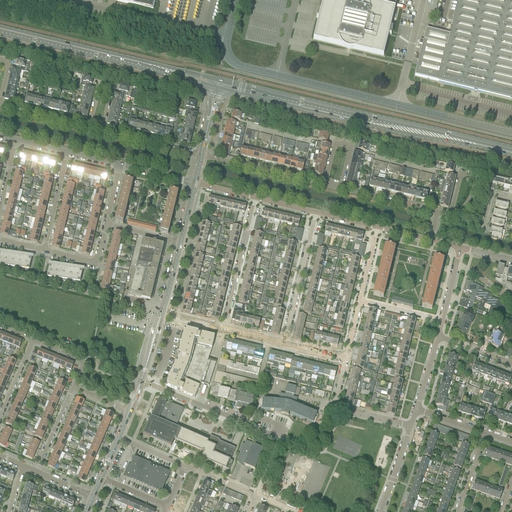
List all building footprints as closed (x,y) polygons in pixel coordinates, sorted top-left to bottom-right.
[(112,0),(127,4),(153,10),(155,0),(112,0)] [(319,18),(313,40),(347,48),(350,48),(383,56),(389,35),(390,35),(391,35),(391,34),(393,29),(393,28),(392,28),(392,27),(390,27),(395,8),(390,7),(366,1),(364,0),(322,0),(320,10),(319,10),(318,10),(318,11),(316,16),(316,17),(317,17),(317,18),(318,18),(319,18)] [(511,0),(458,0),(454,20),(453,22),(451,31),(450,35),(426,29),(423,40),(423,41),(420,40),(419,44),(422,45),(420,54),(418,63),(418,64),(415,76),(511,99),(511,0)] [(16,66),(15,69),(21,70),(21,71),(23,71),(24,72),(28,73),(29,68),(28,68),(29,62),(26,61),(18,59),(16,66)] [(12,69),(11,75),(19,77),(22,78),(24,72),(23,71),(21,71),(21,70),(15,69),(14,69),(12,69)] [(11,75),(9,81),(18,83),(19,77),(11,75)] [(81,82),(80,85),(83,86),(85,87),(91,88),(92,84),(93,78),(84,75),(83,75),(82,75),(81,81),(81,82)] [(9,81),(8,87),(16,89),(18,83),(9,81)] [(121,84),(118,94),(123,96),(126,96),(130,97),(132,87),(130,87),(121,84)] [(8,87),(6,93),(15,95),(16,89),(8,87)] [(85,87),(84,93),(92,95),(94,89),(91,88),(85,87)] [(5,99),(13,102),(13,101),(14,96),(15,95),(6,93),(5,99)] [(84,93),(82,99),(90,101),(91,101),(92,95),(84,93)] [(24,103),(31,104),(33,96),(26,94),(24,103)] [(115,94),(113,100),(122,102),(125,102),(126,96),(123,96),(118,94),(115,94)] [(43,107),(49,109),(51,100),(52,97),(46,95),(45,99),(43,107)] [(31,104),(37,106),(39,97),(33,96),(31,104)] [(37,106),(43,107),(45,99),(39,97),(37,106)] [(82,99),(81,105),(88,107),(89,107),(91,101),(90,101),(82,99)] [(49,109),(55,110),(57,102),(51,100),(49,109)] [(187,107),(186,111),(188,112),(188,111),(194,113),(196,102),(188,100),(186,107),(187,107)] [(55,110),(61,112),(63,103),(57,102),(55,110)] [(63,103),(61,112),(67,113),(69,105),(63,103)] [(81,105),(79,111),(87,113),(88,113),(89,107),(88,107),(81,105)] [(112,105),(110,112),(119,114),(120,107),(112,105)] [(79,112),(78,117),(86,119),(88,113),(87,113),(79,111),(79,112)] [(184,117),(187,118),(195,120),(197,113),(194,113),(188,111),(188,112),(186,111),(184,117)] [(110,112),(109,118),(117,120),(119,114),(110,112)] [(233,112),(232,118),(240,120),(242,114),(233,112)] [(127,128),(133,129),(135,121),(136,118),(130,116),(127,128)] [(107,124),(116,126),(117,121),(117,120),(109,118),(107,124)] [(187,118),(185,124),(194,126),(195,120),(187,118)] [(141,122),(139,131),(146,132),(148,124),(148,121),(142,120),(141,122)] [(228,120),(226,127),(234,129),(237,129),(239,123),(228,120)] [(133,129),(139,131),(141,122),(135,121),(133,129)] [(154,125),(152,134),(158,135),(161,123),(155,121),(155,122),(154,122),(154,125)] [(160,123),(158,135),(164,136),(167,125),(160,123)] [(146,132),(152,134),(154,125),(148,124),(146,132)] [(167,125),(164,136),(170,138),(173,126),(167,124),(167,125)] [(185,124),(184,130),(192,132),(194,126),(185,124)] [(226,127),(224,133),(233,135),(234,129),(226,127)] [(179,135),(182,136),(191,138),(192,132),(184,130),(181,129),(179,135)] [(224,133),(223,139),(233,142),(234,142),(236,136),(233,135),(224,133)] [(319,139),(323,140),(327,141),(328,135),(320,133),(319,139)] [(191,138),(182,136),(181,142),(189,144),(191,138)] [(223,139),(221,145),(230,147),(232,148),(233,142),(223,139)] [(317,142),(315,148),(317,149),(320,149),(328,151),(330,145),(326,144),(325,144),(322,143),(321,143),(317,142)] [(358,149),(358,150),(361,151),(366,152),(369,152),(370,145),(367,144),(360,143),(359,146),(358,150),(358,149)] [(230,147),(221,145),(220,152),(228,154),(230,147)] [(240,155),(247,157),(249,148),(242,147),(240,155)] [(247,157),(253,158),(255,150),(249,148),(247,157)] [(317,149),(317,151),(319,152),(318,156),(326,158),(328,151),(320,149),(317,149)] [(253,158),(259,160),(261,151),(255,150),(253,158)] [(259,160),(265,161),(267,153),(268,151),(261,150),(261,151),(259,160)] [(271,163),(277,164),(279,156),(280,153),(274,152),(273,154),(271,163)] [(352,158),(363,161),(365,154),(354,152),(353,155),(352,158)] [(265,161),(271,163),(273,154),(267,153),(265,161)] [(314,154),(312,161),(313,161),(317,162),(325,164),(326,158),(318,156),(314,154)] [(277,164),(284,166),(286,157),(279,156),(277,164)] [(284,166),(290,167),(292,159),(286,157),(284,166)] [(298,160),(296,169),(302,170),(304,165),(304,162),(305,159),(299,158),(298,160)] [(351,165),(360,167),(361,167),(363,161),(352,158),(351,162),(352,162),(351,165)] [(290,167),(296,169),(298,160),(292,159),(290,167)] [(312,167),(315,168),(323,170),(325,164),(317,162),(313,161),(312,167)] [(445,170),(445,171),(453,173),(453,172),(452,172),(453,169),(454,169),(454,166),(447,164),(445,171),(445,170)] [(350,167),(349,171),(357,173),(358,169),(359,169),(360,167),(351,165),(350,168),(350,167)] [(323,170),(315,168),(314,174),(313,174),(312,176),(321,178),(321,176),(322,176),(323,170)] [(349,175),(348,177),(358,180),(360,174),(357,173),(349,171),(348,174),(349,175)] [(447,177),(446,181),(454,183),(455,180),(454,179),(455,177),(446,174),(446,177),(447,177)] [(372,187),(375,188),(377,182),(378,179),(378,177),(371,176),(369,186),(372,187)] [(497,184),(503,185),(505,179),(493,176),(491,184),(492,184),(497,185),(497,184)] [(346,182),(346,184),(354,186),(357,187),(359,180),(358,180),(348,177),(347,180),(346,182)] [(126,178),(115,222),(123,224),(134,180),(126,178)] [(377,182),(375,188),(378,188),(378,189),(382,189),(383,182),(384,182),(384,180),(378,178),(378,179),(377,182)] [(511,180),(505,179),(503,185),(511,187),(511,180)] [(442,180),(441,187),(452,189),(452,186),(453,187),(454,183),(450,182),(446,181),(442,180)] [(385,190),(388,191),(390,183),(384,182),(382,189),(385,190)] [(391,192),(394,193),(396,185),(390,183),(388,191),(391,191),(391,192)] [(398,193),(401,194),(402,186),(396,185),(394,193),(398,193)] [(403,195),(407,196),(409,188),(402,186),(401,194),(403,194),(403,195)] [(441,187),(439,193),(443,194),(451,196),(451,192),(452,189),(441,187)] [(410,196),(413,197),(415,189),(409,188),(407,196),(410,196)] [(171,189),(160,233),(168,235),(179,191),(171,189)] [(416,198),(420,199),(421,191),(415,189),(413,197),(416,197),(416,198)] [(421,191),(420,199),(423,199),(426,200),(428,192),(421,191)] [(10,194),(9,199),(16,201),(19,202),(21,196),(18,196),(10,194)] [(441,197),(440,200),(441,200),(449,202),(449,199),(450,199),(451,196),(443,194),(442,198),(441,197)] [(209,197),(207,204),(214,205),(215,198),(209,197)] [(219,210),(220,207),(221,200),(215,198),(214,205),(213,208),(219,210)] [(440,200),(440,202),(441,202),(440,207),(448,208),(448,205),(449,202),(441,200),(440,200)] [(494,210),(507,213),(505,213),(505,210),(506,210),(508,205),(509,205),(496,201),(496,202),(495,205),(496,206),(496,207),(498,208),(497,211),(494,210)] [(240,204),(238,211),(244,213),(246,206),(240,204)] [(8,205),(6,211),(14,213),(17,213),(18,208),(15,207),(8,205)] [(263,210),(261,217),(268,218),(269,211),(263,210)] [(494,210),(493,214),(494,214),(494,216),(496,216),(495,219),(502,221),(503,221),(504,221),(505,222),(506,222),(507,220),(507,219),(507,218),(504,218),(504,217),(506,213),(507,213),(505,213),(497,211),(494,210)] [(91,216),(90,219),(97,221),(99,215),(92,213),(89,213),(89,215),(91,216)] [(294,217),(292,224),(298,226),(300,219),(294,217)] [(491,227),(502,230),(500,229),(501,227),(502,227),(504,222),(505,222),(503,221),(495,219),(492,218),(492,219),(491,222),(492,222),(492,224),(494,225),(493,228),(491,227)] [(128,225),(141,228),(142,223),(129,220),(128,225)] [(203,222),(201,228),(209,230),(212,231),(213,228),(210,227),(210,224),(203,222)] [(143,224),(142,229),(155,232),(157,227),(143,224)] [(326,225),(325,232),(331,234),(333,227),(326,225)] [(502,230),(491,227),(490,233),(492,234),(491,237),(491,239),(497,240),(497,239),(497,238),(500,239),(502,230)] [(2,228),(1,234),(8,236),(11,237),(13,231),(9,230),(2,228)] [(201,228),(200,234),(207,236),(211,236),(212,231),(209,230),(201,228)] [(357,232),(355,240),(362,241),(363,234),(357,232)] [(39,237),(32,235),(30,242),(37,243),(39,237)] [(226,242),(229,243),(237,245),(238,239),(231,237),(227,237),(226,242)] [(134,276),(129,295),(143,299),(150,301),(151,299),(164,244),(156,243),(157,241),(153,241),(153,242),(144,240),(143,239),(141,248),(136,266),(134,275),(134,276)] [(61,242),(54,240),(52,247),(59,249),(61,242)] [(253,244),(251,250),(259,252),(262,252),(263,246),(260,246),(253,244)] [(385,246),(381,262),(391,265),(395,248),(391,247),(389,247),(385,246)] [(90,249),(84,248),(83,248),(79,247),(78,253),(89,256),(90,249)] [(282,255),(281,258),(285,259),(292,261),(293,255),(286,253),(283,252),(282,255)] [(0,264),(25,268),(25,269),(24,270),(27,271),(28,269),(29,269),(32,258),(32,256),(31,256),(26,255),(27,255),(26,257),(0,253),(0,264)] [(223,254),(222,260),(225,261),(232,262),(234,257),(226,255),(223,254)] [(434,258),(430,274),(439,277),(444,260),(440,259),(438,259),(434,258)] [(107,266),(106,266),(114,268),(115,262),(108,260),(107,266)] [(381,262),(377,279),(387,281),(391,265),(381,262)] [(82,268),(77,267),(77,268),(77,269),(49,265),(47,276),(76,280),(75,283),(78,283),(79,282),(80,282),(83,270),(82,270),(83,268),(82,268)] [(494,281),(507,290),(509,283),(503,281),(505,270),(506,269),(505,269),(503,269),(503,268),(504,268),(504,266),(498,265),(498,266),(497,266),(498,266),(494,281)] [(105,272),(112,274),(115,275),(117,269),(114,268),(106,266),(105,272)] [(314,266),(313,272),(320,274),(323,274),(324,268),(322,268),(314,266)] [(507,290),(510,293),(511,286),(511,285),(511,268),(508,267),(508,270),(505,270),(503,281),(509,283),(507,290)] [(279,270),(277,276),(288,278),(289,272),(282,271),(279,270)] [(430,274),(426,291),(435,293),(439,277),(430,274)] [(280,277),(279,282),(286,284),(288,278),(277,276),(280,277)] [(191,277),(189,283),(197,285),(199,285),(201,280),(198,279),(191,277)] [(387,281),(377,279),(373,295),(377,296),(377,297),(379,297),(383,298),(387,281)] [(473,302),(475,297),(479,287),(479,286),(473,284),(474,281),(470,280),(469,281),(466,280),(463,291),(465,292),(466,290),(472,293),(469,300),(473,302)] [(110,285),(102,283),(101,289),(108,291),(111,292),(113,286),(110,285)] [(243,285),(241,291),(249,292),(251,293),(253,287),(250,287),(243,285)] [(340,291),(344,292),(351,294),(352,288),(345,286),(341,285),(340,291)] [(475,297),(473,302),(473,303),(474,304),(476,298),(481,300),(477,311),(482,313),(484,307),(489,294),(489,293),(488,293),(482,291),(483,289),(479,287),(475,297)] [(435,293),(426,291),(422,307),(426,308),(427,309),(428,309),(431,310),(435,293)] [(492,317),(494,311),(498,301),(498,300),(491,298),(492,295),(489,294),(484,307),(489,309),(487,315),(492,317)] [(342,298),(339,297),(338,297),(337,302),(338,303),(348,305),(350,299),(342,298)] [(461,297),(460,300),(468,303),(467,306),(466,309),(470,310),(473,303),(473,302),(469,300),(461,297)] [(272,299),(271,302),(274,303),(273,306),(276,306),(281,308),(282,302),(275,300),(272,299)] [(306,301),(304,307),(312,309),(314,309),(315,303),(313,303),(306,301)] [(498,301),(494,311),(500,313),(497,321),(501,323),(506,312),(507,307),(501,305),(502,302),(498,301)] [(336,308),(339,309),(347,311),(348,305),(338,303),(336,308)] [(233,314),(231,320),(235,320),(235,321),(241,323),(243,316),(245,308),(245,306),(242,305),(241,309),(241,312),(234,310),(233,313),(233,314)] [(277,309),(275,315),(282,317),(284,311),(277,309)] [(471,323),(472,323),(474,316),(464,313),(462,320),(459,327),(457,332),(459,332),(459,333),(460,333),(466,335),(465,334),(467,327),(469,328),(471,323)] [(299,314),(297,320),(304,322),(306,316),(299,314)] [(333,320),(332,326),(335,327),(338,328),(343,329),(344,323),(337,321),(333,320)] [(400,322),(399,328),(405,329),(412,331),(414,325),(406,324),(403,323),(400,322)] [(269,327),(267,333),(271,334),(276,335),(278,335),(280,329),(279,329),(272,327),(269,327)] [(296,327),(294,333),(300,334),(301,334),(304,335),(305,329),(303,328),(296,327)] [(172,367),(171,370),(167,380),(169,381),(166,387),(179,392),(180,391),(182,392),(181,393),(194,399),(199,387),(200,383),(208,386),(216,362),(208,359),(212,349),(215,337),(201,333),(200,335),(198,335),(199,333),(185,329),(183,336),(181,336),(180,339),(180,342),(180,343),(178,349),(180,350),(179,353),(178,357),(177,361),(174,367),(172,367)] [(492,345),(498,347),(497,346),(500,340),(501,340),(503,335),(498,332),(496,331),(496,332),(494,331),(494,332),(492,339),(491,339),(489,344),(491,344),(491,345),(492,345)] [(301,334),(294,333),(293,339),(300,341),(301,334)] [(2,341),(7,343),(10,336),(5,334),(2,341)] [(333,337),(331,344),(337,346),(338,343),(339,338),(340,335),(334,334),(333,337)] [(10,336),(7,343),(11,345),(9,349),(10,350),(8,355),(9,356),(16,339),(10,336)] [(473,343),(479,345),(481,339),(475,337),(473,343)] [(362,338),(361,344),(372,346),(373,340),(370,339),(362,338)] [(16,339),(9,356),(11,357),(13,351),(14,351),(16,347),(19,348),(22,341),(16,339)] [(224,340),(219,358),(224,360),(225,353),(226,348),(231,350),(233,341),(228,340),(227,341),(224,340)] [(239,342),(233,341),(231,350),(230,352),(236,354),(237,351),(239,342)] [(361,344),(360,349),(371,352),(372,352),(373,346),(372,346),(361,344)] [(255,346),(250,345),(248,354),(247,357),(253,358),(255,346)] [(255,346),(253,358),(262,360),(264,351),(261,351),(261,348),(255,346)] [(360,349),(358,355),(366,357),(369,358),(370,358),(371,352),(360,349)] [(37,357),(42,359),(45,352),(39,350),(37,357)] [(266,363),(273,364),(276,353),(270,351),(269,357),(268,356),(266,363)] [(42,359),(48,361),(51,354),(45,352),(42,359)] [(273,364),(279,366),(281,354),(276,353),(273,364)] [(48,361),(53,363),(56,356),(51,354),(48,361)] [(284,367),(285,364),(287,356),(281,354),(279,366),(284,367)] [(447,358),(447,360),(457,363),(457,361),(456,360),(457,356),(454,355),(449,354),(448,358),(447,358)] [(53,363),(59,366),(62,359),(56,356),(53,363)] [(285,364),(290,366),(292,358),(292,359),(293,357),(287,356),(285,364)] [(9,358),(7,364),(14,367),(16,361),(9,358)] [(219,359),(218,365),(226,367),(227,361),(224,360),(219,358),(219,359)] [(290,367),(289,373),(294,374),(294,373),(298,360),(292,359),(292,358),(290,366),(290,367)] [(394,358),(393,364),(396,364),(404,366),(405,360),(398,359),(394,358)] [(59,366),(65,368),(68,361),(62,359),(59,366)] [(294,374),(294,375),(300,376),(300,373),(301,370),(303,361),(298,360),(294,373),(294,374)] [(446,363),(445,367),(454,369),(455,365),(456,366),(457,363),(447,360),(446,363)] [(68,361),(65,368),(71,371),(74,364),(68,361)] [(357,361),(355,367),(363,369),(366,370),(368,364),(364,363),(357,361)] [(307,371),(306,374),(312,375),(314,364),(309,362),(307,371)] [(475,374),(477,374),(481,365),(478,364),(478,365),(474,363),(473,368),(472,371),(475,372),(475,374)] [(7,364),(4,369),(11,372),(14,367),(7,364)] [(312,375),(311,379),(316,380),(318,374),(320,365),(314,364),(312,375)] [(218,365),(216,371),(224,373),(226,367),(218,365)] [(480,374),(484,376),(487,368),(483,366),(484,366),(481,365),(477,374),(480,375),(480,374)] [(30,367),(27,373),(34,376),(37,370),(30,367)] [(444,370),(443,373),(453,375),(454,373),(453,373),(454,369),(445,367),(444,370)] [(329,377),(328,380),(334,381),(334,378),(335,378),(337,369),(331,368),(329,377)] [(487,378),(490,379),(493,370),(490,369),(487,368),(484,376),(487,377),(487,378)] [(4,369),(2,375),(9,378),(11,372),(4,369)] [(402,372),(395,370),(391,369),(389,375),(401,378),(402,372)] [(493,379),(496,380),(499,372),(496,371),(493,370),(490,379),(492,380),(493,379)] [(216,371),(213,383),(222,385),(223,380),(224,373),(216,371)] [(499,383),(502,384),(505,374),(503,373),(503,374),(499,372),(496,380),(499,382),(499,383)] [(27,373),(25,378),(32,381),(34,376),(27,373)] [(443,376),(442,379),(451,381),(451,378),(453,378),(453,375),(443,373),(443,376)] [(352,374),(350,380),(361,383),(362,383),(363,377),(359,376),(352,374)] [(505,374),(502,384),(504,385),(505,383),(509,385),(511,377),(508,376),(508,375),(505,374)] [(2,375),(0,378),(0,381),(6,384),(9,378),(2,375)] [(25,378),(22,384),(29,387),(33,389),(36,383),(32,382),(32,381),(25,378)] [(59,379),(57,386),(64,389),(66,382),(62,381),(59,379)] [(441,383),(440,385),(450,388),(451,386),(449,385),(451,381),(442,379),(441,383)] [(350,380),(349,386),(360,389),(361,383),(350,380)] [(222,385),(213,383),(213,387),(211,387),(209,395),(227,399),(227,400),(237,403),(236,408),(242,409),(242,408),(250,410),(251,406),(252,407),(252,406),(252,405),(253,405),(253,404),(253,403),(253,402),(253,401),(253,400),(252,400),(253,396),(243,393),(244,391),(237,389),(237,391),(222,388),(222,385)] [(22,384),(20,390),(27,393),(29,387),(22,384)] [(391,384),(390,390),(392,390),(392,391),(399,392),(401,386),(393,385),(391,384)] [(295,405),(295,404),(297,398),(294,397),(296,388),(287,385),(285,395),(280,394),(280,401),(274,401),(274,400),(271,400),(262,400),(262,409),(271,410),(271,411),(274,411),(274,410),(282,411),(282,413),(281,413),(281,414),(283,414),(285,414),(286,415),(287,415),(289,416),(289,415),(287,415),(289,412),(313,423),(317,414),(295,405)] [(440,388),(439,392),(447,394),(448,391),(449,391),(450,388),(440,385),(439,388),(440,388)] [(467,385),(464,391),(470,394),(473,388),(467,385)] [(57,386),(54,391),(61,394),(64,389),(57,386)] [(349,386),(347,392),(355,394),(359,395),(360,389),(349,386)] [(387,395),(391,396),(398,398),(399,392),(392,391),(392,390),(390,390),(388,389),(387,395)] [(20,390),(17,396),(24,399),(27,393),(20,390)] [(54,391),(52,397),(59,400),(61,394),(54,391)] [(437,395),(437,398),(447,401),(447,398),(446,398),(447,394),(439,392),(438,395),(437,395)] [(484,392),(480,401),(491,405),(495,396),(484,392)] [(17,396),(15,401),(22,404),(24,399),(17,396)] [(49,402),(49,403),(56,406),(59,400),(52,397),(49,402)] [(77,398),(74,404),(81,407),(84,401),(77,398)] [(150,417),(143,434),(169,445),(171,446),(174,439),(176,440),(202,451),(202,452),(203,452),(201,458),(227,469),(229,470),(233,462),(230,461),(236,448),(219,441),(220,439),(210,435),(208,441),(176,427),(184,409),(172,404),(171,404),(166,401),(159,398),(155,407),(153,412),(151,417),(150,417)] [(346,398),(344,404),(356,407),(357,401),(353,400),(346,398)] [(436,401),(435,405),(438,406),(437,409),(443,411),(445,412),(447,407),(448,401),(447,401),(437,398),(436,401)] [(15,401),(13,407),(20,410),(22,404),(15,401)] [(47,401),(44,407),(47,408),(54,411),(56,406),(49,403),(49,402),(47,401)] [(385,401),(384,407),(388,408),(395,410),(397,404),(389,402),(385,401)] [(74,404),(72,410),(79,413),(81,407),(74,404)] [(461,413),(464,414),(467,404),(465,404),(464,405),(460,404),(459,407),(458,411),(462,413),(461,413)] [(467,414),(470,416),(473,407),(470,406),(470,405),(467,404),(464,414),(467,415),(467,414)] [(13,407),(10,412),(17,415),(20,410),(13,407)] [(474,417),(477,418),(480,408),(477,408),(477,409),(473,407),(470,416),(474,417)] [(47,408),(44,414),(51,417),(54,411),(47,408)] [(480,408),(477,418),(479,419),(479,418),(483,420),(486,412),(482,410),(482,409),(480,408)] [(491,418),(494,419),(497,409),(495,408),(494,410),(490,408),(488,416),(491,418)] [(101,414),(100,415),(104,417),(111,420),(114,414),(107,411),(103,409),(101,414)] [(497,420),(500,421),(503,413),(499,411),(500,410),(497,409),(494,419),(496,420),(497,420)] [(72,410),(69,416),(76,419),(76,418),(79,420),(80,420),(81,420),(81,419),(83,414),(79,413),(72,410)] [(10,412),(8,418),(15,421),(17,415),(10,412)] [(503,422),(506,423),(509,414),(507,413),(507,414),(503,413),(500,421),(504,422),(503,422)] [(44,414),(42,419),(49,422),(51,417),(44,414)] [(69,416),(67,421),(74,424),(77,425),(79,420),(76,418),(76,419),(69,416)] [(104,417),(101,423),(108,426),(111,420),(104,417)] [(15,421),(8,418),(5,424),(12,427),(15,421)] [(37,424),(39,425),(46,428),(49,422),(42,419),(39,418),(37,424)] [(67,421),(64,427),(71,430),(74,424),(67,421)] [(101,423),(99,429),(106,432),(108,426),(101,423)] [(39,425),(37,430),(44,433),(46,428),(39,425)] [(64,427),(62,433),(69,436),(71,430),(64,427)] [(5,428),(3,434),(9,437),(12,431),(5,428)] [(33,430),(32,431),(36,433),(34,437),(37,438),(41,440),(44,433),(37,430),(33,429),(33,430)] [(99,429),(97,434),(104,437),(106,432),(99,429)] [(431,432),(429,438),(436,440),(438,435),(436,434),(431,432)] [(62,433),(59,438),(66,441),(70,443),(72,437),(69,436),(62,433)] [(94,433),(91,438),(94,439),(94,440),(101,443),(104,437),(97,434),(94,433)] [(3,434),(0,439),(7,442),(9,437),(3,434)] [(59,438),(57,444),(64,447),(66,441),(59,438)] [(429,438),(427,444),(434,446),(436,440),(429,438)] [(33,440),(30,445),(37,448),(40,443),(33,440)] [(94,440),(92,445),(99,449),(101,443),(94,440)] [(263,449),(264,449),(246,441),(244,445),(242,444),(240,449),(242,450),(237,462),(255,469),(263,449)] [(462,443),(460,449),(467,451),(469,445),(465,444),(464,444),(462,443)] [(57,444),(55,449),(62,452),(64,447),(57,444)] [(427,444),(425,449),(432,452),(434,446),(427,444)] [(30,445),(28,451),(35,454),(37,448),(30,445)] [(92,445),(89,451),(96,454),(99,449),(92,445)] [(497,461),(501,452),(500,452),(495,450),(492,449),(487,447),(486,450),(485,450),(483,456),(484,456),(488,458),(489,456),(494,458),(493,459),(497,461)] [(55,449),(52,455),(59,458),(62,459),(65,454),(62,453),(62,452),(55,449)] [(85,451),(89,453),(87,457),(94,460),(96,454),(89,451),(85,449),(85,451)] [(432,452),(425,449),(423,455),(430,458),(432,452)] [(460,449),(458,454),(465,457),(467,451),(460,449)] [(35,454),(28,451),(25,457),(32,460),(35,454)] [(501,452),(497,461),(498,461),(502,463),(502,461),(507,463),(507,464),(511,466),(511,464),(511,456),(509,455),(506,454),(501,452)] [(458,454),(456,460),(463,463),(465,457),(458,454)] [(52,455),(50,461),(57,464),(59,458),(52,455)] [(134,456),(125,476),(161,492),(170,472),(134,456)] [(87,457),(84,462),(91,465),(94,460),(87,457)] [(422,458),(420,464),(427,466),(429,460),(422,458)] [(463,463),(456,460),(454,466),(461,469),(463,463)] [(57,464),(50,461),(47,466),(54,469),(57,464)] [(84,462),(82,468),(89,471),(91,465),(84,462)] [(420,464),(418,469),(425,472),(427,466),(420,464)] [(0,475),(6,478),(9,472),(11,468),(8,467),(6,471),(3,470),(0,475)] [(79,467),(77,472),(87,476),(89,471),(82,468),(79,467)] [(453,468),(451,474),(458,477),(460,471),(453,468)] [(418,469),(416,475),(423,478),(425,472),(418,469)] [(9,472),(6,478),(13,481),(17,471),(14,470),(12,474),(9,472)] [(500,483),(499,486),(502,487),(508,471),(504,470),(503,472),(504,472),(500,483)] [(77,472),(74,478),(77,479),(84,482),(87,476),(77,472)] [(451,474),(449,480),(456,483),(458,477),(451,474)] [(416,475),(414,481),(421,483),(423,478),(416,475)] [(449,480),(447,486),(454,488),(456,483),(449,480)] [(204,481),(202,487),(208,489),(210,484),(211,484),(204,481)] [(414,481),(412,487),(419,489),(421,483),(414,481)] [(485,495),(489,485),(488,486),(483,484),(480,483),(475,481),(474,484),(473,484),(471,490),(472,490),(476,491),(477,490),(482,492),(481,493),(485,495)] [(26,483),(24,489),(32,491),(36,492),(37,486),(26,483)] [(47,484),(46,486),(42,494),(48,496),(51,490),(47,489),(49,485),(47,484)] [(489,485),(485,495),(486,495),(490,496),(490,495),(495,496),(495,498),(499,500),(500,500),(502,494),(501,494),(502,490),(502,491),(497,489),(497,488),(494,487),(494,488),(489,486),(489,485)] [(48,496),(54,499),(57,493),(53,491),(55,487),(53,486),(51,490),(48,496)] [(447,486),(445,492),(452,494),(454,488),(447,486)] [(202,487),(199,492),(209,496),(211,497),(213,491),(208,489),(202,487)] [(412,487),(410,492),(417,495),(419,489),(412,487)] [(54,499),(60,501),(63,496),(59,494),(61,490),(59,489),(57,493),(54,499)] [(66,506),(67,504),(70,497),(67,496),(67,497),(66,497),(67,493),(65,492),(63,496),(60,501),(60,503),(66,506)] [(199,492),(197,498),(207,502),(209,496),(199,492)] [(410,492),(408,498),(415,501),(417,495),(410,492)] [(445,492),(443,497),(450,500),(452,494),(445,492)] [(66,506),(65,507),(72,510),(73,507),(75,501),(72,499),(73,495),(71,494),(70,497),(67,504),(66,506)] [(120,506),(124,497),(123,497),(117,495),(117,494),(113,503),(120,506)] [(466,510),(470,511),(471,509),(470,509),(473,499),(474,500),(475,497),(471,496),(466,510)] [(124,497),(120,506),(126,509),(127,506),(130,500),(124,497)] [(443,497),(441,503),(448,506),(450,500),(443,497)] [(197,498),(195,503),(201,506),(204,507),(207,502),(197,498)] [(408,498),(406,504),(413,506),(415,501),(408,498)] [(127,506),(133,509),(136,502),(136,503),(130,500),(127,506)] [(133,509),(140,511),(143,505),(142,505),(136,503),(136,502),(133,509)] [(195,503),(192,509),(199,511),(201,506),(195,503)] [(441,503),(439,509),(446,511),(448,506),(441,503)]
